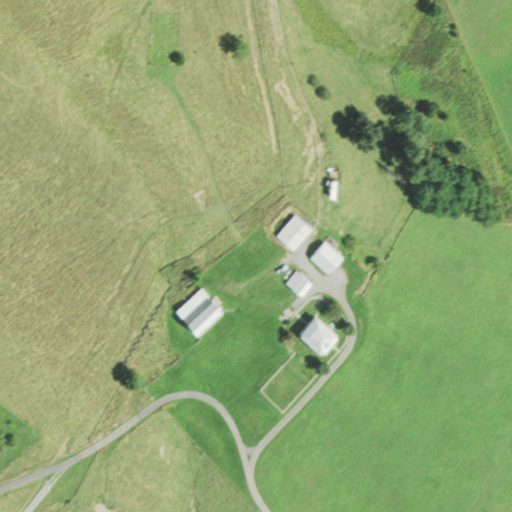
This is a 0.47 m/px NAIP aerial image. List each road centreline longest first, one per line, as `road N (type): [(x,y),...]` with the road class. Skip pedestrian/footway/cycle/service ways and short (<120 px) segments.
road 1 (residential): [(248,454),(201,397),(165,394),(59,467),(31,511)]
road 2 (residential): [(248,454),(337,365),(352,337),(352,320),(301,260),(316,230)]
road 3 (track): [(316,230),(320,145),(269,30),(268,0)]
